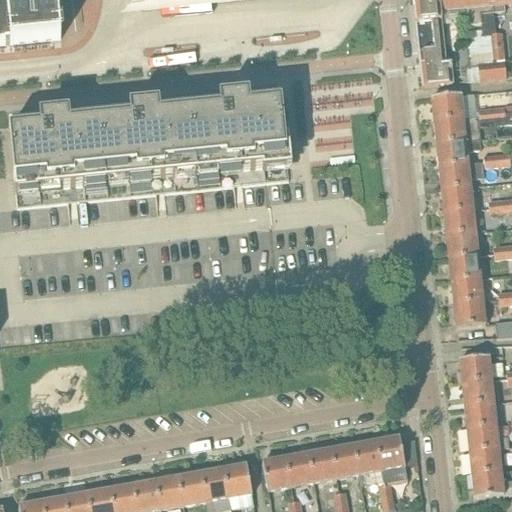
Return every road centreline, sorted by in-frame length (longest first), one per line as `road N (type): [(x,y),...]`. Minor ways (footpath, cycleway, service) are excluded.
road 1 (residential): [(430,396),(0,473)]
road 2 (residential): [(430,396),(387,0)]
